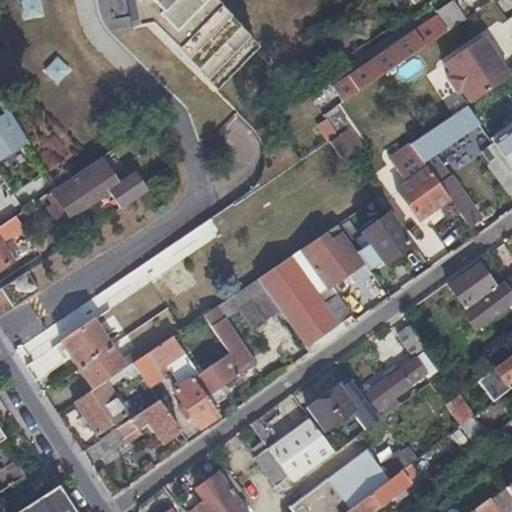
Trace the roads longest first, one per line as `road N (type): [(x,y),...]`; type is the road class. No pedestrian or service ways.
road 1 (residential): [(108,511),(511,220)]
road 2 (residential): [(0,357),(99,511)]
